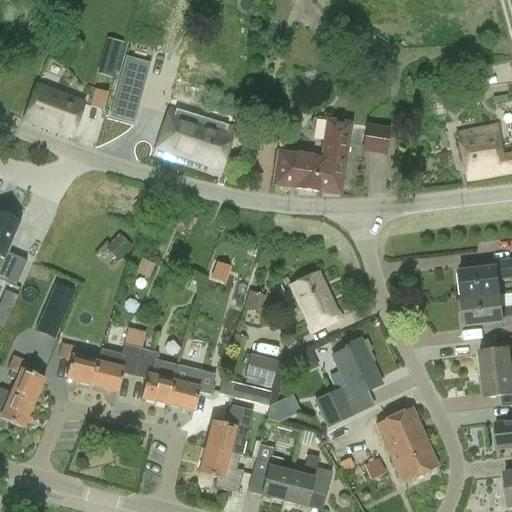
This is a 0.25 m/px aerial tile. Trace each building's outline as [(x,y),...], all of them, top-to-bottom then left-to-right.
[(83,47),(72,38),(54,62),(65,70),(83,47)] [(106,38),(95,73),(112,78),(123,43),(106,38)] [(144,75),(123,69),(122,75),(143,80),(144,75)] [(71,138),(84,104),(36,86),(24,120),(71,138)] [(96,90),(89,111),(101,115),(108,94),(96,90)] [(110,117),(132,122),(136,105),(115,99),(110,117)] [(220,175),(234,129),(168,108),(154,155),(220,175)] [(339,195),(349,125),(328,122),(325,144),(323,144),(320,159),(278,153),(273,185),(339,195)] [(366,124),(364,139),(362,154),(386,157),(388,142),(390,127),(366,124)] [(511,151),(502,154),(497,126),(455,134),(465,181),(506,173),(511,171),(511,151)] [(0,214),(0,280),(6,283),(16,262),(3,255),(16,227),(12,225),(14,221),(0,214)] [(116,237),(104,249),(118,262),(130,249),(116,237)] [(153,266),(140,260),(134,272),(147,278),(153,266)] [(458,273),(462,300),(500,295),(498,282),(511,280),(511,277),(510,261),(488,264),(489,269),(474,271),(458,273)] [(221,284),(226,269),(216,265),(211,280),(221,284)] [(47,284),(50,277),(42,274),(39,281),(47,284)] [(317,275),(290,288),(309,328),(320,323),(323,329),(339,321),(336,315),(317,275)] [(55,285),(35,333),(54,342),(75,294),(55,285)] [(263,298),(249,293),(244,309),(258,313),(263,298)] [(500,295),(462,300),(465,328),(482,326),(495,325),(496,332),(511,329),(511,308),(502,310),(502,309),(500,295)] [(127,329),(124,343),(141,347),(144,332),(127,329)] [(243,349),(246,339),(234,335),(231,345),(243,349)] [(173,382),(177,367),(156,361),(157,354),(141,350),(143,341),(140,351),(133,379),(144,381),(140,400),(166,407),(173,382)] [(331,358),(345,388),(316,402),(328,428),(352,417),(345,403),(351,400),(381,386),(367,356),(360,341),(345,348),(346,349),(331,358)] [(91,388),(96,364),(96,363),(77,359),(76,358),(78,349),(60,345),(57,359),(69,362),(64,381),(91,388)] [(122,375),(133,378),(140,350),(123,346),(121,355),(100,350),(96,364),(91,388),(117,394),(122,376),(122,375)] [(479,353),(482,376),(511,373),(510,359),(511,358),(511,350),(509,351),(509,350),(479,353)] [(278,363),(251,357),(244,385),(271,391),(278,363)] [(15,382),(10,394),(10,395),(33,405),(44,380),(24,372),(27,365),(13,359),(8,372),(11,373),(8,380),(15,382)] [(173,382),(166,407),(193,414),(198,394),(210,397),(214,377),(177,367),(173,382)] [(511,372),(511,373),(482,376),(484,400),(508,397),(511,396),(511,372)] [(234,398),(237,384),(223,381),(220,394),(234,398)] [(10,395),(10,394),(0,389),(0,430),(1,431),(5,423),(22,430),(33,405),(10,395)] [(260,390),(256,404),(268,407),(271,393),(260,390)] [(270,406),(267,419),(278,422),(299,412),(292,396),(270,406)] [(211,422),(204,449),(229,455),(240,458),(241,458),(252,412),(231,407),(231,408),(226,426),(211,422)] [(402,486),(438,469),(411,409),(374,426),(402,486)] [(511,422),(495,423),(498,451),(511,449),(511,422)] [(272,450),(259,447),(250,479),(264,482),(260,497),(283,503),(290,474),(279,471),(282,461),(271,458),(272,450)] [(236,472),(240,458),(204,449),(198,475),(215,480),(213,489),(237,495),(242,474),(236,472)] [(283,503),(306,509),(310,494),(325,498),(331,474),(316,470),(319,460),(307,457),(304,467),(304,466),(301,477),(290,474),(283,503)]
